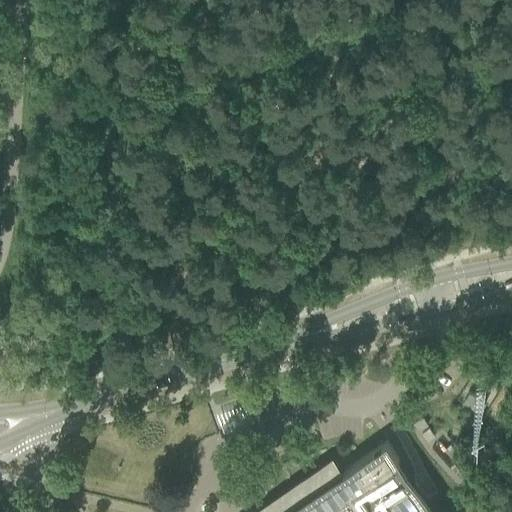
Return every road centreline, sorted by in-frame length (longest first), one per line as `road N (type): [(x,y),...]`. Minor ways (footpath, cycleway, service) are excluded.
road 1 (secondary): [(40,418),(327,331)]
road 2 (secondary): [(511,263),(400,291),(327,331)]
road 3 (secondary): [(327,331),(409,319),(511,282)]
